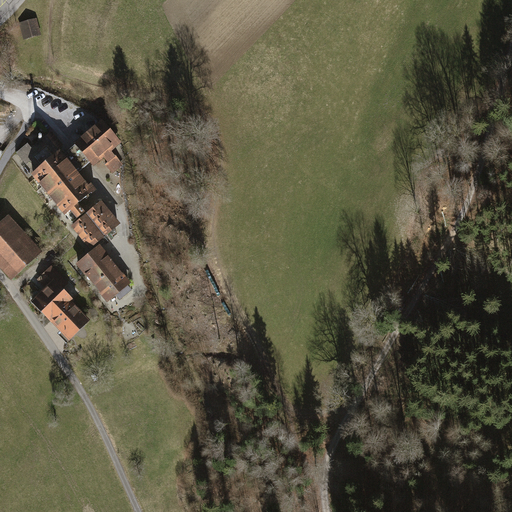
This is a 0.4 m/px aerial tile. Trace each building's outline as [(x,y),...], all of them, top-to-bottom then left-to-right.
[(18,23),(24,42),(40,38),(35,19),(18,23)] [(30,171),(64,213),(70,209),(78,218),(87,211),(79,201),(95,189),(80,170),(84,166),(89,162),(93,166),(104,157),(107,162),(105,164),(114,175),(120,170),(113,161),(117,158),(111,151),(121,143),(101,118),(95,123),(94,122),(80,134),(81,135),(73,141),(74,143),(70,146),(64,151),(60,146),(62,145),(52,131),(31,148),(27,143),(15,153),(24,163),(34,155),(40,163),(30,171)] [(70,225),(88,248),(119,223),(100,200),(87,211),(78,218),(70,225)] [(0,222),(0,267),(10,279),(41,252),(9,215),(0,222)] [(76,264),(107,303),(131,283),(99,245),(76,264)] [(31,299),(68,340),(90,320),(69,296),(75,291),(52,266),(36,281),(43,288),(31,299)]
